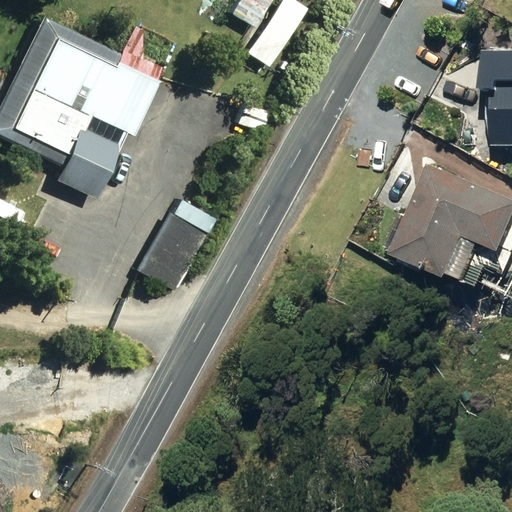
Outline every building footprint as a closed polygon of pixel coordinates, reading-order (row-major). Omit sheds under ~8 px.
[(297,0),(277,0),(255,52),(272,59),(297,0)] [(299,9),(285,36),(300,43),(314,17),(299,9)] [(52,181),(91,199),(122,133),(129,136),(172,45),(129,25),(116,54),(36,17),(0,95),(0,140),(58,168),(52,181)] [(511,87),(503,87),(503,149),(511,149),(511,87)] [(235,124),(260,133),(267,113),(242,104),(235,124)] [(511,200),(435,168),(413,221),(408,218),(394,251),(400,253),(397,259),(457,283),(458,281),(502,299),(508,284),(511,285),(511,200)] [(134,272),(172,292),(204,233),(166,213),(134,272)]
